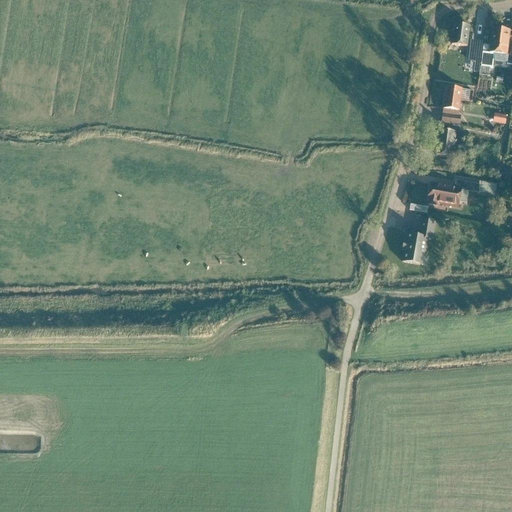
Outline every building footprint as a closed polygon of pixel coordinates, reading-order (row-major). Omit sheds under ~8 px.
[(464,50),(467,29),(450,26),(447,48),(464,50)] [(506,58),(508,33),(489,32),(486,56),(506,58)] [(460,92),(442,90),(438,124),(458,127),(459,117),(457,117),(460,92)] [(505,117),(492,115),(491,124),(504,126),(505,117)] [(456,135),(435,132),(431,157),(452,160),(456,135)] [(454,181),(453,189),(459,190),(459,192),(466,193),(467,183),(454,181)] [(478,185),(467,183),(466,193),(494,197),(495,186),(478,183),(478,185)] [(453,189),(428,185),(424,206),(456,211),(459,192),(459,190),(453,189)] [(399,265),(422,268),(425,243),(431,244),(433,225),(418,223),(416,238),(403,236),(399,265)]
